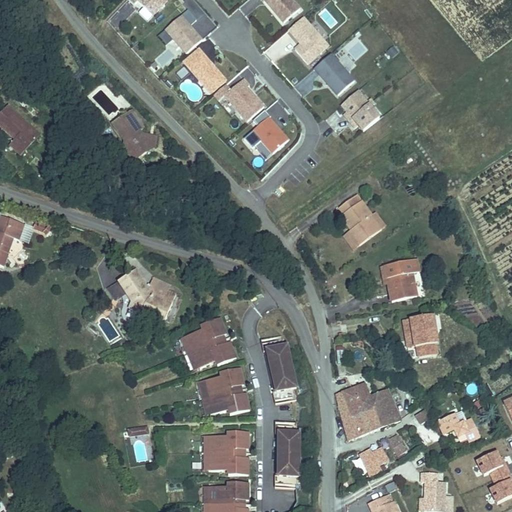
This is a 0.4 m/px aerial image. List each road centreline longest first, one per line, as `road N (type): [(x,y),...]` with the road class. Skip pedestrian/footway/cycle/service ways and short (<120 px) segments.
road 1 (residential): [(281,293),(249,271),(0,189)]
road 2 (residential): [(251,204),(57,0)]
road 3 (residential): [(206,0),(311,127),(308,144),(251,204)]
road 4 (residential): [(276,503),(267,479),(266,393),(248,325),(281,293)]
road 5 (residential): [(325,371),(316,307),(251,204)]
road 6 (residential): [(325,371),(328,511)]
